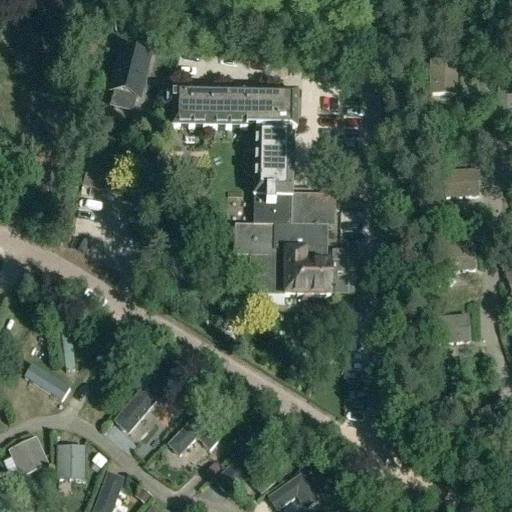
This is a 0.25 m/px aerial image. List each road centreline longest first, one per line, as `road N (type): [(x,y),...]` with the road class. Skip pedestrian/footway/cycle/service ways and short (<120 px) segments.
road 1 (unclassified): [(377,456),(371,0)]
road 2 (unclassified): [(377,456),(0,234)]
